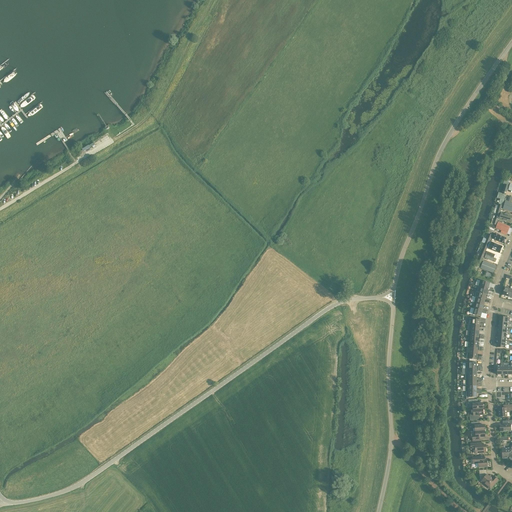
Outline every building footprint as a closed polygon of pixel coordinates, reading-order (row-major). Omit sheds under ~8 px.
[(500,220),(511,222),(511,214),(501,213),(500,220)] [(507,235),(510,226),(498,221),(496,228),(501,230),(501,233),(507,235)] [(504,243),(507,237),(495,233),(493,239),(504,243)] [(483,260),(481,268),(494,273),(497,266),(483,260)] [(480,287),(488,289),(490,283),(480,281),(478,286),(480,287)] [(488,291),(489,291),(489,289),(488,289),(480,287),(478,286),(477,292),(479,292),(487,294),(488,291)] [(508,297),(510,289),(505,287),(502,295),(508,297)] [(484,305),(485,302),(485,300),(477,298),(475,297),(474,303),(476,303),(484,305)] [(483,311),(484,309),(483,309),(484,305),(476,303),(474,303),(472,308),(474,309),(483,311)] [(482,313),(483,313),(483,311),(474,309),(473,314),(470,314),(470,316),(474,317),(475,315),(481,317),(482,313)] [(319,340),(317,371),(328,371),(330,340),(319,340)] [(499,392),(498,400),(510,401),(510,396),(506,396),(506,393),(499,392)] [(473,407),(473,410),(483,409),(483,403),(476,403),(475,400),(468,400),(469,407),(473,407)] [(507,417),(506,412),(510,412),(510,411),(511,410),(511,404),(503,405),(503,409),(499,409),(499,417),(507,417)] [(477,416),(483,415),(483,409),(473,410),(473,413),(469,413),(470,420),(477,420),(477,416)] [(511,420),(505,421),(505,424),(500,425),(500,432),(511,431),(511,424),(511,420)] [(475,432),(485,431),(484,425),(477,425),(477,422),(471,423),(472,429),(475,428),(475,432)] [(478,438),(485,437),(485,431),(475,432),(472,432),(473,441),(478,441),(478,438)] [(475,454),(486,453),(486,445),(482,445),(481,443),(470,443),(471,450),(475,449),(475,454)] [(508,458),(511,446),(510,450),(508,450),(508,448),(504,448),(504,446),(501,446),(501,449),(502,449),(502,459),(508,458)] [(488,463),(487,463),(487,460),(484,460),(484,457),(481,458),(481,457),(472,458),(473,464),(475,464),(475,468),(478,467),(478,468),(487,467),(487,466),(488,466),(488,463)] [(490,489),(498,480),(494,476),(492,478),(490,476),(489,477),(487,475),(486,475),(486,470),(479,471),(480,479),(482,480),(481,481),(490,489)]
